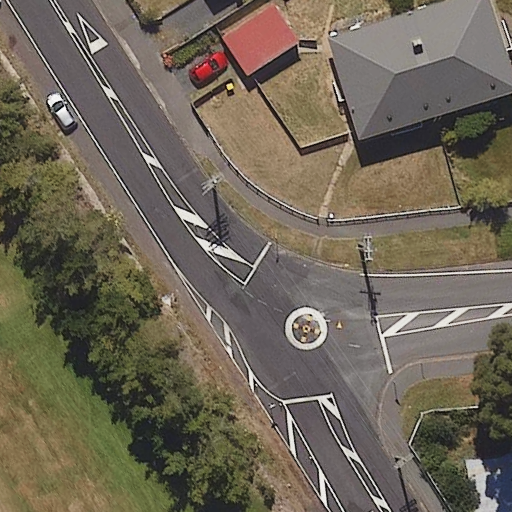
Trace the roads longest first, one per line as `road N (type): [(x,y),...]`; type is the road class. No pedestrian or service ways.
road 1 (tertiary): [(274,297),(205,237),(171,194),(53,0)]
road 2 (tertiary): [(511,309),(353,330)]
road 3 (residential): [(320,373),(385,511)]
road 4 (tertiary): [(320,373),(291,372),(268,353),(261,324),(274,297)]
